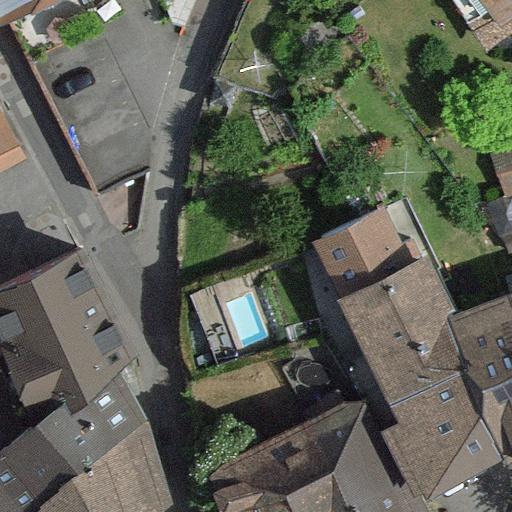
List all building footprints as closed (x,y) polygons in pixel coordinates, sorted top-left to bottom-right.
[(511,0),(461,0),(488,40),(511,22),(511,0)] [(12,107),(0,112),(0,176),(37,158),(12,107)] [(511,124),(494,130),(511,188),(511,187),(511,124)] [(392,196),(317,231),(389,390),(334,449),(281,476),(274,466),(220,485),(229,511),(433,511),(422,489),(511,443),(511,278),(461,298),(427,237),(415,243),(392,196)] [(0,327),(34,402),(0,434),(0,504),(7,511),(145,511),(176,490),(155,405),(125,356),(143,350),(90,233),(0,273),(0,327)]
